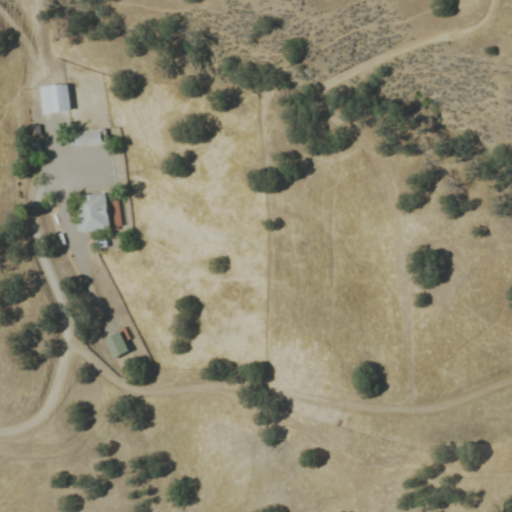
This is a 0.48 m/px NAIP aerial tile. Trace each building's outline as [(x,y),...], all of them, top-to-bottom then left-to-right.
[(44,116),(72,115),(74,80),(40,80),(44,116)] [(104,142),(102,128),(71,133),(73,147),(104,142)] [(88,230),(112,230),(112,190),(86,190),(88,230)] [(110,200),(110,225),(126,225),(125,200),(110,200)] [(102,337),(118,330),(129,350),(111,358),(102,337)]
